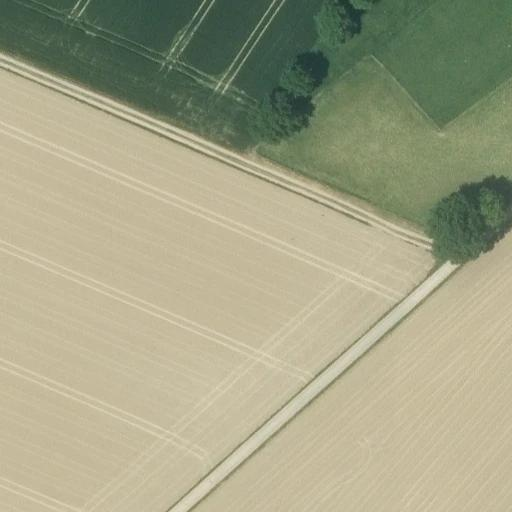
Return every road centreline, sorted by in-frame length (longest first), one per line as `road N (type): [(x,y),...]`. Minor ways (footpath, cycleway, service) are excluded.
road 1 (track): [(0,59),(461,255)]
road 2 (track): [(511,208),(182,511)]
